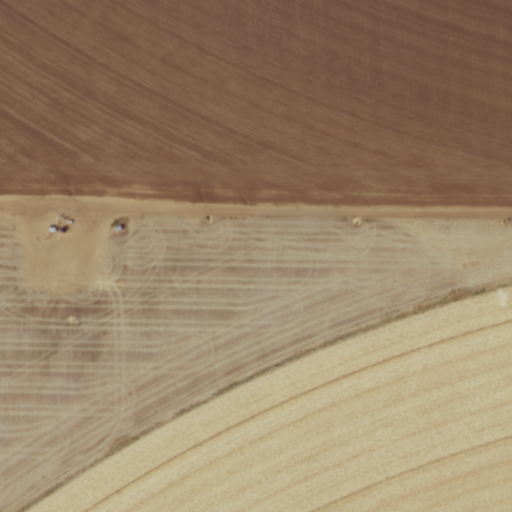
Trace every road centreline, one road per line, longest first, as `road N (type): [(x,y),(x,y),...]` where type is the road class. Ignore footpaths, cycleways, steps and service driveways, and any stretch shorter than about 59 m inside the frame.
road 1 (residential): [(320,208),(0,201)]
road 2 (residential): [(320,208),(511,209)]
